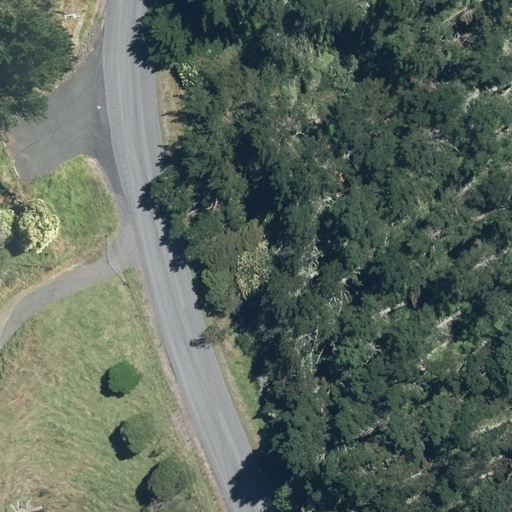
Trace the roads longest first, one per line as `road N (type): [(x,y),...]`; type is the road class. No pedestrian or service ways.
road 1 (unclassified): [(138,0),(134,65),(189,382),(256,511)]
road 2 (track): [(168,258),(20,302),(0,335)]
